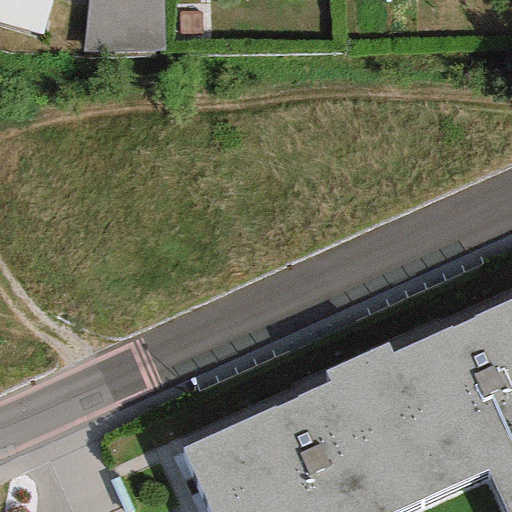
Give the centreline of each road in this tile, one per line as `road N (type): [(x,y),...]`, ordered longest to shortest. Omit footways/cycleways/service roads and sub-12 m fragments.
road 1 (tertiary): [(511,205),(0,434)]
road 2 (track): [(118,381),(37,330),(0,278)]
